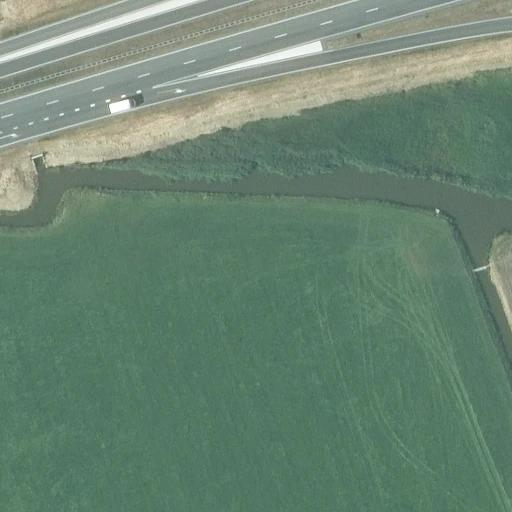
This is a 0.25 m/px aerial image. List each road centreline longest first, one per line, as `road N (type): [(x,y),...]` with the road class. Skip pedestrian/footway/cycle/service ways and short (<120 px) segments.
road 1 (trunk): [(106,90),(511,23)]
road 2 (trunk): [(106,90),(411,0)]
road 3 (trunk): [(233,0),(0,69)]
road 4 (trunk): [(153,0),(0,54)]
